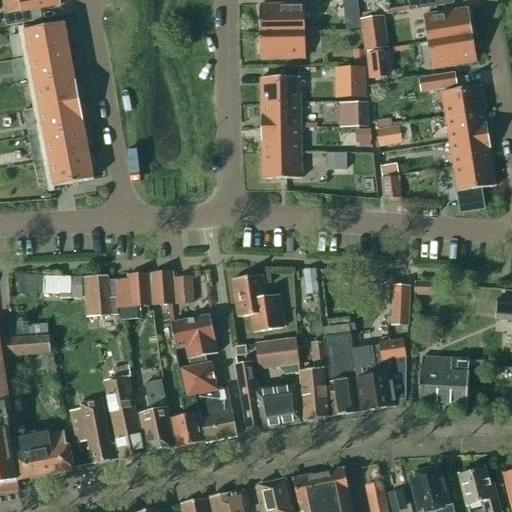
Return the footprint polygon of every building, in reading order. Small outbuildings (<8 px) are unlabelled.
[(59,0),(17,0),(20,13),(4,16),(6,27),(37,22),(35,11),(61,6),(59,0)] [(436,0),(407,0),(409,12),(438,8),(436,0)] [(357,1),(345,1),(345,13),(357,13),(357,1)] [(260,34),(305,33),(304,6),(259,7),(260,34)] [(429,43),(473,36),(469,10),(425,17),(429,43)] [(361,21),(365,52),(389,49),(384,18),(361,21)] [(93,181),(64,24),(24,31),(54,188),(93,181)] [(305,33),(260,34),(260,60),(305,59),(305,33)] [(473,36),(429,43),(432,70),(477,64),(473,36)] [(352,52),(354,68),(365,67),(363,51),(352,52)] [(390,78),(388,53),(366,55),(368,80),(390,78)] [(261,105),(300,104),(299,68),(283,68),(284,79),(261,79),(261,105)] [(336,69),(337,99),(366,98),(365,68),(336,69)] [(456,88),(454,74),(418,79),(421,94),(456,88)] [(446,119),(483,113),(479,88),(442,94),(446,119)] [(262,130),(301,129),(300,104),(261,105),(262,130)] [(366,104),(349,104),(349,128),(367,128),(366,104)] [(450,144),(487,138),(483,113),(446,119),(450,144)] [(402,145),(400,127),(376,131),(379,148),(402,145)] [(262,155),(301,154),(301,129),(262,130),(262,155)] [(370,131),(359,131),(359,143),(370,143),(370,131)] [(453,168),(491,162),(487,138),(450,144),(453,168)] [(301,154),(262,155),(262,181),(302,180),(301,154)] [(346,154),(326,154),(326,171),(346,171),(346,154)] [(491,162),(453,168),(457,194),(495,188),(491,162)] [(399,178),(397,165),(380,167),(382,180),(399,178)] [(399,178),(382,180),(384,199),(401,198),(399,178)] [(318,294),(315,270),(303,272),(306,295),(318,294)] [(174,305),(172,273),(152,275),(154,307),(174,305)] [(151,307),(148,275),(128,276),(129,280),(115,281),(118,309),(151,307)] [(265,299),(262,276),(232,281),(238,319),(251,317),(254,334),(284,329),(279,297),(265,299)] [(82,278),(20,277),(20,296),(36,296),(36,289),(44,289),(44,294),(68,294),(68,298),(81,298),(82,278)] [(193,304),(191,277),(173,279),(175,305),(193,304)] [(110,300),(108,278),(85,279),(87,319),(117,317),(116,300),(110,300)] [(415,285),(415,296),(434,297),(435,285),(415,285)] [(410,286),(393,286),(391,325),(408,326),(410,286)] [(511,302),(497,301),(495,320),(511,322),(511,349),(511,354),(511,353),(511,302)] [(187,398),(217,391),(211,364),(203,366),(201,358),(218,354),(210,316),(171,325),(176,351),(186,349),(190,368),(181,370),(187,398)] [(9,340),(47,337),(46,325),(8,329),(9,340)] [(324,343),(326,374),(333,419),(350,416),(350,414),(362,413),(362,414),(395,408),(394,402),(406,400),(406,358),(404,342),(380,346),(383,362),(374,363),(373,351),(353,354),(350,335),(323,340),(324,343)] [(0,341),(0,351),(1,359),(51,354),(49,337),(47,337),(9,340),(0,341)] [(256,346),(258,367),(298,361),(296,341),(256,346)] [(322,374),(326,374),(324,343),(309,345),(313,371),(298,373),(304,423),(329,419),(322,374)] [(1,359),(0,351),(0,485),(11,483),(17,481),(11,443),(17,442),(1,359)] [(420,371),(418,405),(467,408),(469,373),(468,373),(469,361),(422,359),(421,371),(420,371)] [(111,445),(114,462),(121,461),(146,455),(139,422),(137,423),(127,379),(131,378),(129,367),(113,370),(115,381),(105,383),(108,400),(107,401),(115,444),(111,445)] [(175,449),(170,420),(169,420),(163,395),(160,381),(143,385),(149,413),(139,415),(148,455),(175,449)] [(258,391),(257,386),(241,389),(248,434),(261,431),(262,431),(302,424),(298,385),(258,391)] [(205,443),(237,437),(228,389),(217,391),(195,396),(205,443)] [(205,443),(198,409),(195,397),(182,400),(185,417),(170,420),(175,449),(205,443)] [(93,466),(114,462),(111,445),(102,401),(80,406),(80,407),(71,408),(76,441),(87,439),(93,466)] [(11,443),(17,481),(73,470),(69,447),(67,447),(64,433),(17,442),(11,443)] [(489,487),(485,469),(459,476),(466,507),(482,503),(484,511),(499,511),(493,486),(489,487)] [(349,494),(344,470),(293,481),(299,511),(351,511),(348,494),(349,494)] [(444,492),(439,471),(411,478),(419,511),(425,511),(436,509),(436,511),(451,511),(447,492),(444,492)] [(294,511),(288,482),(256,489),(260,511),(294,511)] [(387,511),(381,483),(366,487),(371,511),(387,511)] [(399,511),(405,511),(401,491),(386,495),(389,511),(399,511)] [(231,494),(209,499),(211,511),(248,511),(244,492),(231,495),(231,494)] [(209,511),(207,499),(181,505),(182,511),(209,511)]
